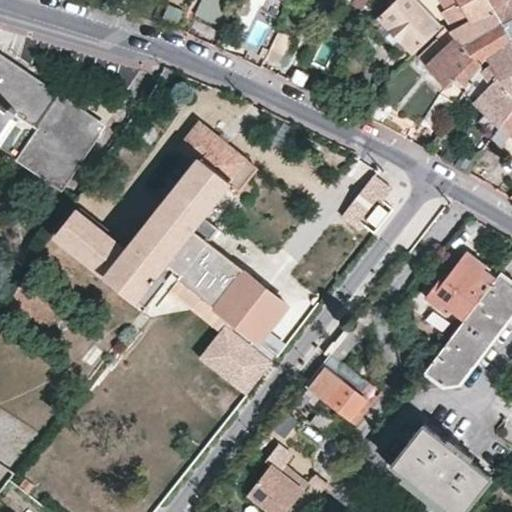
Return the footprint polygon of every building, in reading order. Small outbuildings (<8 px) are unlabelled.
[(225,29),(238,0),(206,0),(199,17),(225,29)] [(398,0),(381,16),(413,55),(444,28),(418,0),(398,0)] [(459,43),(465,49),(511,23),(511,4),(510,6),(506,0),(441,0),(448,12),(461,6),(471,26),(452,35),(455,38),(459,43)] [(504,87),(511,100),(511,23),(465,49),(484,71),(501,88),(504,87)] [(452,35),(446,29),(439,36),(447,46),(455,38),(452,35)] [(295,39),(280,32),(267,61),(283,68),(295,39)] [(484,71),(465,49),(459,43),(447,53),(430,68),(447,88),(458,79),(471,91),(484,71)] [(430,68),(447,53),(441,45),(423,60),(430,68)] [(0,141),(64,186),(105,125),(0,54),(0,141)] [(501,88),(484,71),(471,91),(504,124),(511,113),(511,100),(504,87),(501,88)] [(443,131),(460,107),(441,95),(425,119),(443,131)] [(511,113),(504,124),(494,138),(510,156),(511,154),(511,113)] [(238,188),(256,166),(198,121),(178,145),(195,159),(126,247),(77,207),(56,234),(154,313),(174,288),(181,279),(208,244),(220,229),(202,213),(228,180),(238,188)] [(404,175),(399,172),(375,209),(421,234),(447,201),(404,175)] [(92,184),(80,194),(93,209),(104,200),(92,184)] [(215,306),(243,271),(208,244),(181,279),(215,306)] [(458,308),(469,317),(500,277),(487,268),(489,264),(471,250),(447,281),(442,278),(430,296),(453,313),(458,308)] [(511,275),(505,270),(500,277),(469,317),(430,369),(449,384),(464,384),(511,320),(511,275)] [(215,306),(253,336),(305,376),(346,325),(333,315),(321,332),(243,271),(215,306)] [(181,279),(174,288),(246,344),(253,336),(215,306),(181,279)] [(328,354),(337,360),(360,331),(370,319),(367,304),(351,324),(328,354)] [(0,477),(15,460),(16,457),(35,435),(59,406),(42,391),(49,376),(30,360),(0,347),(0,477)] [(364,399),(320,364),(305,383),(349,418),(354,423),(369,403),(364,399)] [(405,474),(447,506),(453,511),(463,511),(491,477),(472,462),(446,441),(424,424),(391,463),(405,474)] [(446,441),(472,462),(476,457),(449,437),(446,441)] [(284,511),(304,487),(278,466),(273,472),(267,467),(247,493),(248,494),(270,511),(284,511)] [(442,511),(447,506),(405,474),(399,481),(438,511),(442,511)] [(7,479),(0,487),(0,507),(5,511),(9,511),(24,493),(7,479)]
